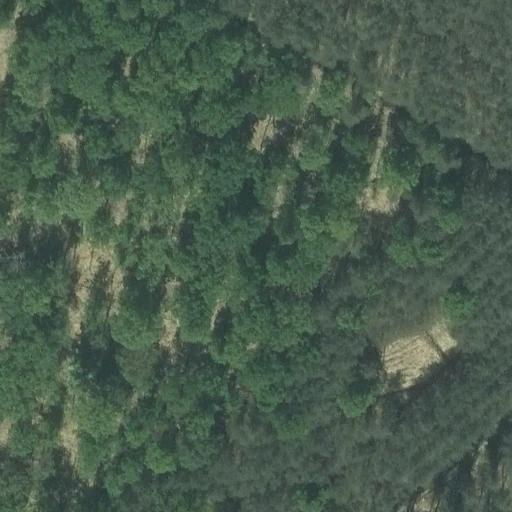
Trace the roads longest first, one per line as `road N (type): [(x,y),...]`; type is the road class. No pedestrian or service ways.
road 1 (track): [(228,0),(511,160)]
road 2 (track): [(511,387),(389,511)]
